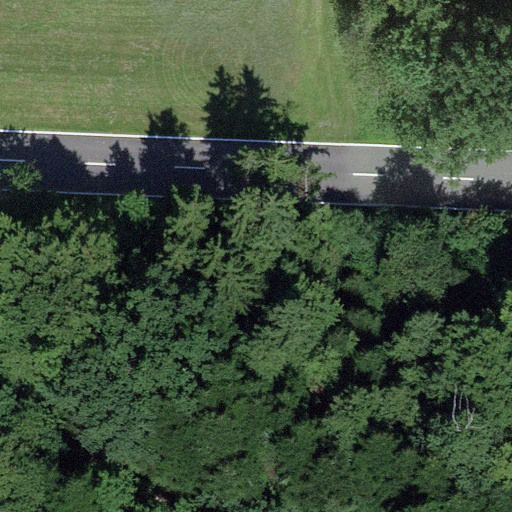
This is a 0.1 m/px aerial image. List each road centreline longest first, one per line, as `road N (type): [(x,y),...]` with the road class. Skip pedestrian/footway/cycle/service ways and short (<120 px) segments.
road 1 (secondary): [(511,179),(0,158)]
road 2 (track): [(0,395),(162,511)]
